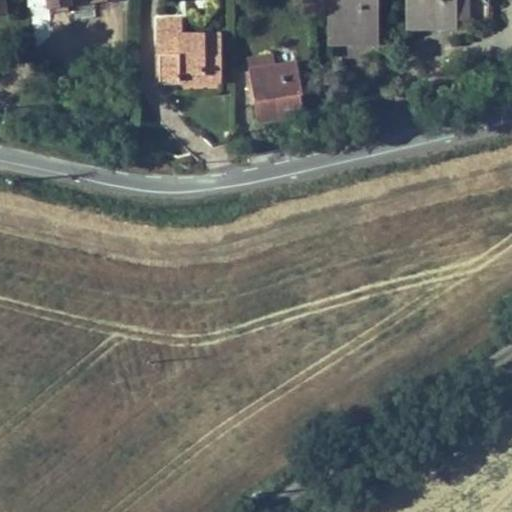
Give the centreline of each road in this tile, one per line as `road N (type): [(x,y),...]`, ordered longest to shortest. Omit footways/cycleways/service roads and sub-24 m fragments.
road 1 (unclassified): [(511,117),(191,185),(0,152)]
road 2 (unclassified): [(511,348),(246,511)]
